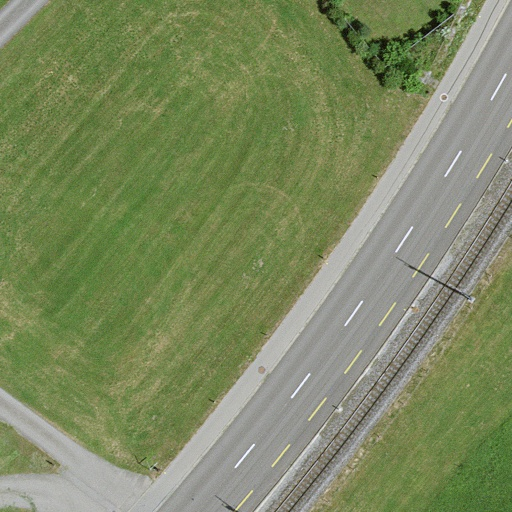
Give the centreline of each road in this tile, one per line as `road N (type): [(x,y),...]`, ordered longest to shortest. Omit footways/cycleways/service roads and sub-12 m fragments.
road 1 (secondary): [(202,511),(346,332),(511,66)]
road 2 (track): [(135,511),(0,405)]
